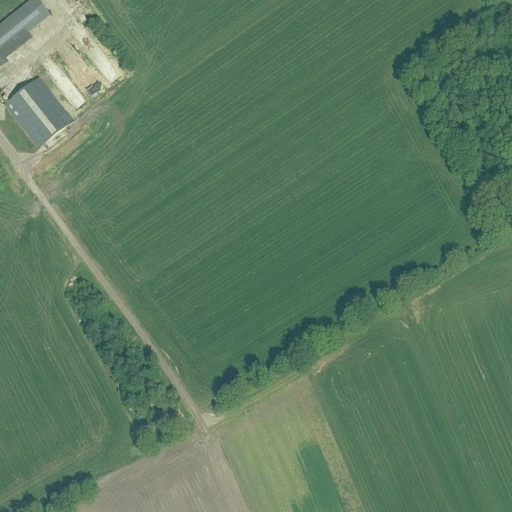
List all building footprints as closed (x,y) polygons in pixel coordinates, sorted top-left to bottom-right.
[(36,0),(32,0),(0,26),(0,80),(4,77),(0,71),(0,70),(7,65),(0,57),(49,16),(36,0)] [(92,54),(90,55),(113,86),(123,79),(86,29),(78,35),(92,54)] [(97,97),(107,89),(78,55),(69,63),(97,97)] [(39,152),(75,124),(40,80),(4,108),(39,152)] [(72,99),(74,106),(84,103),(82,97),(72,99)]
